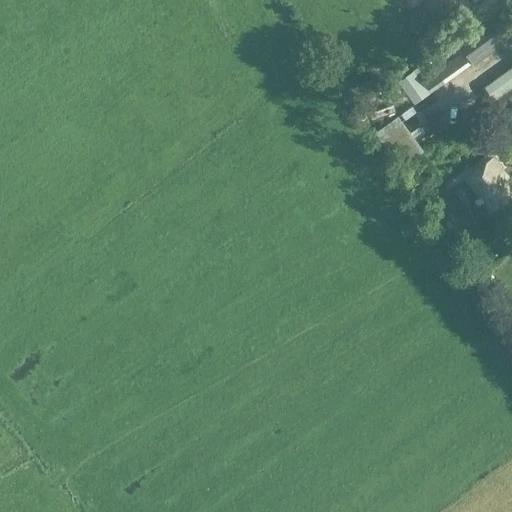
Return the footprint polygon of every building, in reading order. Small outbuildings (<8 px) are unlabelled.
[(511,31),(497,12),(458,41),(473,63),(475,65),(511,37),(511,31)] [(400,83),(413,101),(426,91),(429,95),(473,63),(458,41),(400,83)] [(511,67),(484,88),(495,102),(511,89),(511,67)] [(511,89),(495,102),(493,104),(510,128),(511,126),(511,89)] [(478,115),(468,122),(477,135),(487,128),(478,115)] [(398,116),(376,132),(401,168),(420,194),(432,186),(414,159),(425,151),(398,116)] [(479,207),(478,206),(483,202),(491,212),(511,197),(511,182),(494,158),(466,178),(480,197),(475,201),(464,186),(450,195),(466,217),(467,216),(473,225),(485,216),(479,207)] [(511,242),(504,232),(490,243),(502,258),(511,250),(511,242)]
